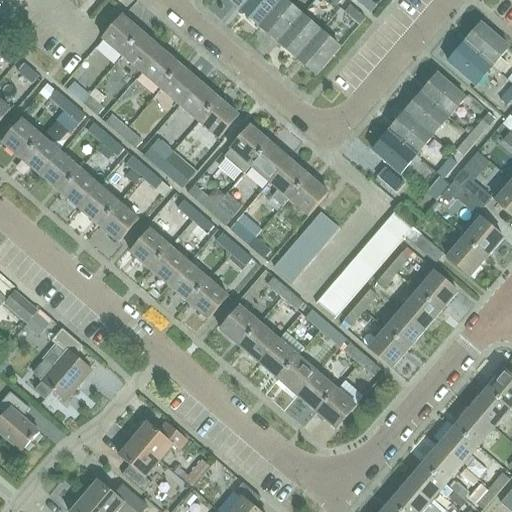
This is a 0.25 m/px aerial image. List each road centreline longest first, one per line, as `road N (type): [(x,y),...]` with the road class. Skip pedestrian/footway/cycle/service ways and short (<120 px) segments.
road 1 (residential): [(168,0),(328,134),(448,0)]
road 2 (residential): [(339,502),(503,317)]
road 3 (residential): [(339,502),(160,351)]
road 4 (residential): [(16,511),(62,448),(91,432),(160,351)]
road 5 (residential): [(160,351),(0,214)]
